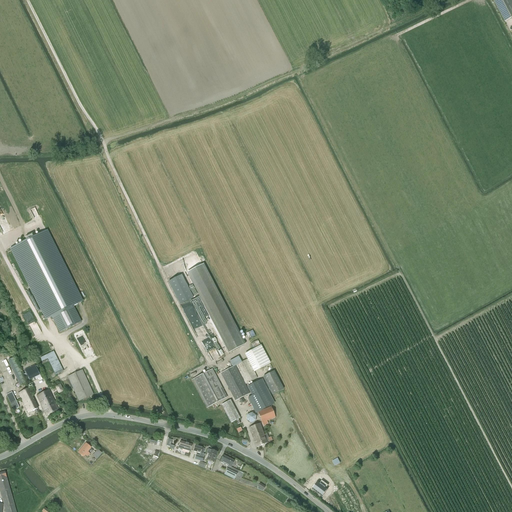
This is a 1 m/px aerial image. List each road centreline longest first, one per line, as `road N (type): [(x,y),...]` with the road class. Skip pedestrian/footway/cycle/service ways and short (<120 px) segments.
road 1 (track): [(511,489),(296,70)]
road 2 (track): [(433,6),(219,105),(102,142),(0,156)]
road 3 (track): [(213,367),(28,0)]
road 4 (tertiary): [(0,457),(69,419),(107,415),(221,440),(327,511)]
